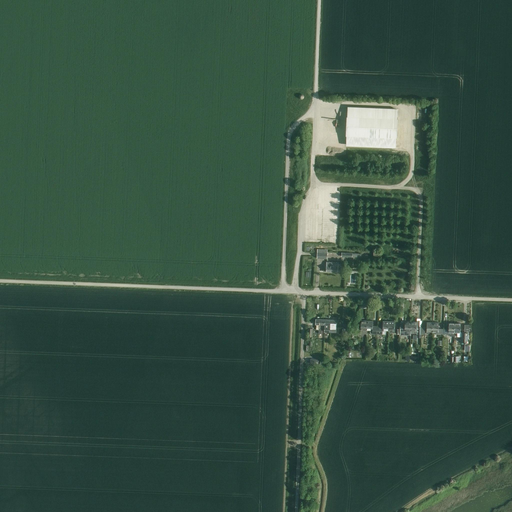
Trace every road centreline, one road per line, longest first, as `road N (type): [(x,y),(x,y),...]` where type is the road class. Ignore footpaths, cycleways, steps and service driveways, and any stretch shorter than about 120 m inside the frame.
road 1 (unclassified): [(283,290),(288,137),(315,105),(319,0)]
road 2 (unclassified): [(283,290),(0,280)]
road 3 (unclassified): [(295,511),(303,292)]
road 4 (track): [(419,296),(423,189),(312,184)]
road 5 (unclassified): [(511,300),(303,292)]
